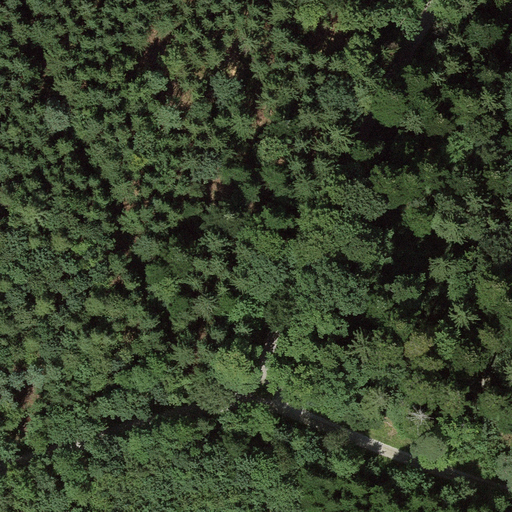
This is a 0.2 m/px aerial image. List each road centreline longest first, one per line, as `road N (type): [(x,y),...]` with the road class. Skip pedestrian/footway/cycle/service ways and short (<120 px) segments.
road 1 (track): [(511,494),(253,400),(0,470)]
road 2 (track): [(253,400),(296,281),(387,79),(435,0)]
